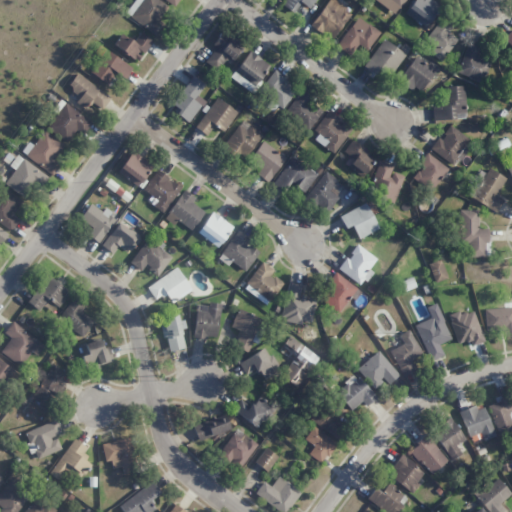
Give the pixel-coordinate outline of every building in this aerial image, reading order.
[(156,0),(134,0),(125,13),(156,36),(164,25),(158,20),(167,7),(156,0)] [(314,0),(285,0),(282,5),(293,12),(300,2),(309,9),(314,0)] [(329,0),(311,26),(332,40),(351,12),(333,0),(329,0)] [(373,0),(396,14),(404,0),(373,0)] [(413,0),(404,13),(425,27),(440,5),(431,0),(413,0)] [(358,43),(366,50),(379,33),(358,16),(335,45),(349,55),(358,43)] [(452,26),(439,19),(421,50),(442,62),(456,38),(448,33),(452,26)] [(114,46),(138,62),(152,40),(140,32),(134,42),(122,34),(114,46)] [(232,59),(240,46),(221,34),(204,62),(217,70),(227,55),(232,59)] [(405,53),(382,39),(365,65),(388,79),(405,53)] [(456,72),(481,83),(492,56),(467,46),(456,72)] [(116,73),(123,79),(132,69),(107,49),(89,71),(107,85),(116,73)] [(269,64),(247,51),(230,78),(252,91),(269,64)] [(421,91),(436,67),(415,54),(397,83),(410,91),(413,86),(421,91)] [(286,77),(273,70),(262,89),(271,94),(267,101),(283,110),(294,89),(282,82),(286,77)] [(80,97),(75,103),(83,109),(90,101),(101,110),(110,98),(77,73),(67,87),(80,97)] [(171,110),(189,122),(204,100),(197,95),(205,84),(193,77),(171,110)] [(432,120),(465,119),(464,86),(446,86),(447,106),(431,106),(432,120)] [(284,112),(308,130),(322,112),(309,102),(312,98),(301,89),(284,112)] [(214,125),(223,131),(237,113),(217,97),(194,127),(206,135),(214,125)] [(75,129),(83,134),(91,123),(64,102),(46,127),(66,142),(75,129)] [(341,120),(329,111),(310,136),(333,153),(351,128),(341,120)] [(224,143),(243,159),(262,134),(243,119),(224,143)] [(430,149),(455,166),(472,141),(447,124),(430,149)] [(53,174),(61,162),(55,159),(64,144),(41,131),(26,158),(53,174)] [(343,152),(349,156),(343,164),(362,177),(376,157),(351,140),(343,152)] [(269,182),(284,155),(260,141),(249,161),(259,167),(255,174),(269,182)] [(117,171),(138,187),(153,167),(132,151),(117,171)] [(433,191),(447,167),(426,154),(412,179),(433,191)] [(4,183),(24,198),(33,186),(39,191),(49,178),(17,155),(9,166),(14,169),(4,183)] [(273,183),(284,191),(291,181),(305,191),(317,174),(292,156),(273,183)] [(403,176),(390,171),(393,165),(379,160),(368,191),(394,201),(403,176)] [(503,199),(495,195),(505,178),(488,168),(471,198),(495,212),(503,199)] [(181,188),(158,170),(143,189),(157,201),(153,206),(162,212),(181,188)] [(344,186),(324,171),(305,198),(326,212),(344,186)] [(12,214),(22,201),(2,187),(0,188),(0,222),(11,230),(19,219),(12,214)] [(173,225),(177,220),(191,230),(204,211),(191,202),(195,197),(184,190),(163,218),(173,225)] [(98,242),(115,218),(104,210),(103,212),(90,203),(78,221),(89,228),(85,233),(98,242)] [(378,228),(365,203),(339,216),(345,228),(351,225),(358,239),(378,228)] [(462,257),(489,256),(488,228),(478,229),(477,210),(461,210),(462,257)] [(232,227),(212,211),(196,232),(217,247),(232,227)] [(118,245),(129,252),(140,237),(117,222),(101,246),(112,253),(118,245)] [(258,252),(245,243),(249,239),(237,230),(218,259),(228,265),(231,261),(245,271),(258,252)] [(144,266),(157,276),(172,257),(147,238),(129,262),(140,271),(144,266)] [(338,269),(361,286),(371,271),(368,269),(376,258),(356,244),(338,269)] [(441,260),(428,264),(434,283),(447,278),(441,260)] [(244,284),(267,303),(283,284),(271,274),(273,271),(263,262),(244,284)] [(156,300),(165,294),(172,303),(191,289),(176,267),(146,287),(156,300)] [(357,298),(362,289),(334,274),(319,300),(340,311),(350,295),(357,298)] [(27,303),(39,310),(42,305),(54,313),(69,290),(46,275),(27,303)] [(302,285),(289,282),(279,320),(301,326),(302,320),(310,322),(316,301),(299,296),(302,285)] [(86,304),(73,295),(57,319),(82,337),(94,321),(81,312),(86,304)] [(221,303),(208,301),(207,312),(196,310),(192,336),(215,339),(221,303)] [(450,339),(436,303),(426,307),(430,318),(414,325),(429,361),(443,355),(438,344),(450,339)] [(511,329),(511,306),(484,308),(485,330),(511,329)] [(262,319),(238,308),(230,327),(241,331),(234,346),(247,352),(252,341),(257,343),(261,335),(256,332),(262,319)] [(165,351),(183,349),(179,315),(161,317),(165,351)] [(4,332),(11,338),(0,351),(20,366),(31,351),(37,355),(44,345),(12,321),(4,332)] [(402,376),(415,370),(410,360),(421,355),(409,330),(398,335),(402,344),(390,350),(402,376)] [(297,387),(318,356),(289,337),(284,344),(294,350),(291,355),(301,362),(298,368),(290,363),(281,377),(297,387)] [(84,342),(87,354),(81,356),(84,367),(106,362),(101,338),(84,342)] [(245,375),(256,368),(261,379),(278,369),(265,347),(238,363),(245,375)] [(356,369),(374,389),(383,381),(386,385),(398,375),(377,351),(356,369)] [(18,373),(0,360),(0,394),(2,396),(18,373)] [(59,383),(66,372),(52,364),(36,390),(35,390),(30,398),(49,409),(63,386),(59,383)] [(376,397),(357,376),(336,395),(351,410),(360,401),(365,406),(376,397)] [(273,409),(258,396),(249,406),(241,399),(233,409),(256,429),(273,409)] [(511,430),(511,428),(510,422),(511,421),(511,403),(510,404),(507,396),(487,404),(499,436),(511,430)] [(335,420),(338,416),(321,404),(310,420),(337,439),(345,427),(335,420)] [(483,441),(495,436),(481,404),(459,413),(469,437),(480,432),(483,441)] [(198,441),(229,429),(224,414),(192,426),(198,441)] [(435,436),(450,461),(461,454),(455,445),(464,439),(450,416),(439,423),(443,430),(435,436)] [(35,460),(61,449),(55,436),(61,434),(55,420),(24,433),(35,460)] [(308,454),(321,464),(336,443),(312,426),(304,439),(313,445),(308,454)] [(257,444),(236,428),(218,453),(239,469),(257,444)] [(429,475),(446,461),(425,435),(408,449),(429,475)] [(101,443),(105,461),(110,460),(112,468),(120,466),(122,473),(136,470),(129,437),(101,443)] [(49,473),(62,482),(72,467),(84,475),(92,463),(81,455),(86,447),(73,438),(49,473)] [(266,471),(278,456),(266,447),(254,463),(266,471)] [(425,472),(400,455),(386,475),(411,492),(425,472)] [(271,486),(262,481),(254,495),(283,511),(286,511),(300,490),(277,476),(271,486)] [(503,511),(505,511),(499,502),(510,495),(497,476),(474,492),(487,511),(503,511)] [(0,491),(0,506),(4,510),(2,511),(16,511),(30,494),(9,479),(0,491)] [(150,511),(155,509),(149,501),(160,493),(152,481),(118,505),(123,511),(150,511)] [(380,493),(373,488),(366,499),(387,511),(391,511),(402,494),(385,484),(380,493)] [(24,511),(53,511),(55,510),(35,496),(24,511)] [(186,511),(174,503),(167,511),(186,511)]
